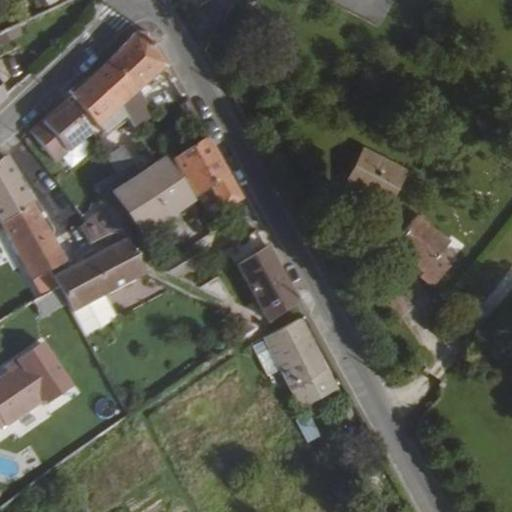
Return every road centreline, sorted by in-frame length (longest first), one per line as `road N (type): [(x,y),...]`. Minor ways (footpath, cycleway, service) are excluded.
road 1 (tertiary): [(437,511),(153,0)]
road 2 (residential): [(138,0),(0,128)]
